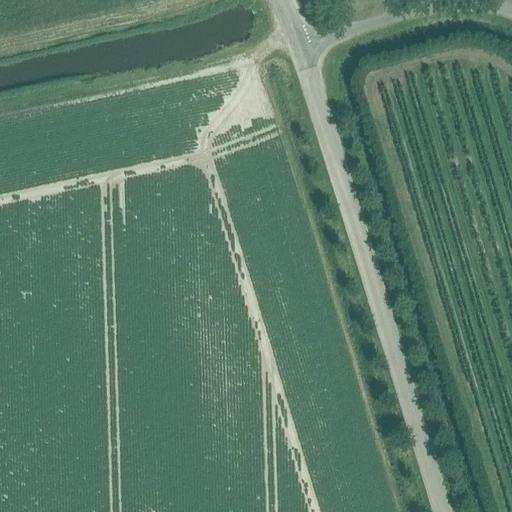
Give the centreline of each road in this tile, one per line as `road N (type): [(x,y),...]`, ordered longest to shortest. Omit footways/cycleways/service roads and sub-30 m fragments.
road 1 (tertiary): [(441,511),(300,46)]
road 2 (unclassified): [(511,11),(444,6),(300,46)]
